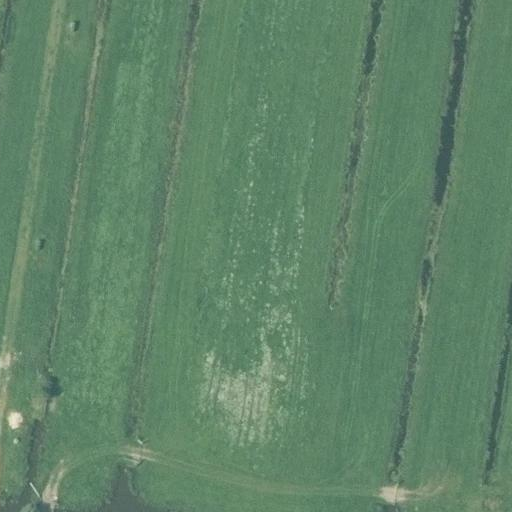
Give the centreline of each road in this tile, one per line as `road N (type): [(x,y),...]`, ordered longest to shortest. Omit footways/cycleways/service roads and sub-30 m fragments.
road 1 (track): [(60,0),(0,398)]
road 2 (track): [(171,449),(99,443),(64,463),(49,511)]
road 3 (track): [(511,498),(367,494)]
